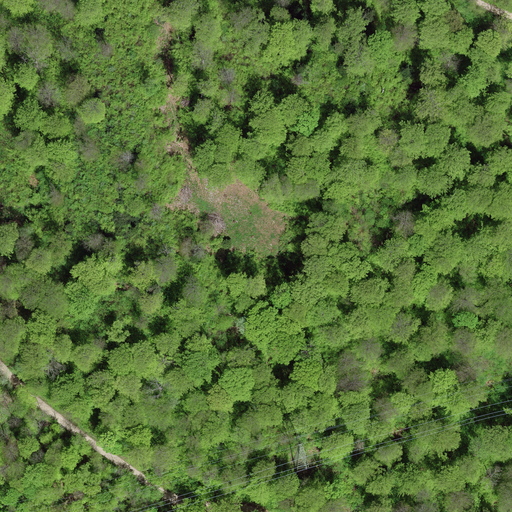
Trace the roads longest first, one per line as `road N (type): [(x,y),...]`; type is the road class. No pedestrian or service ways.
road 1 (track): [(262,511),(174,499),(34,400),(0,365)]
road 2 (track): [(367,0),(511,162)]
